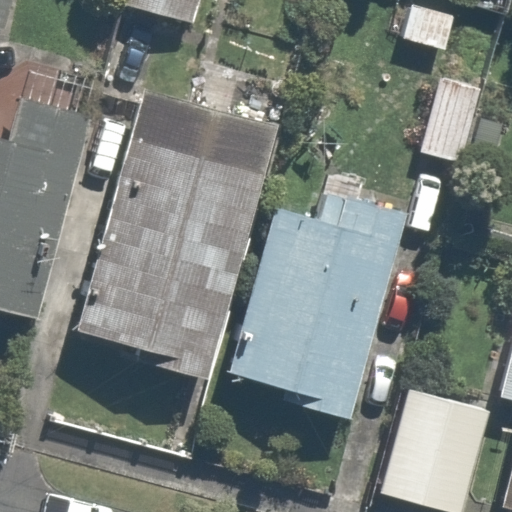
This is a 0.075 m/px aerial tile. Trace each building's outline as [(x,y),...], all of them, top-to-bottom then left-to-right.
[(0,0),(0,37),(10,0),(0,0)] [(229,0),(127,0),(124,12),(217,40),(229,0)] [(511,76),(496,72),(492,88),(439,76),(419,157),(508,179),(511,163),(511,76)] [(227,391),(284,191),(264,186),(279,133),(137,92),(128,126),(65,345),(227,391)] [(0,326),(65,345),(128,126),(22,95),(4,159),(0,157),(0,326)] [(284,191),(227,391),(369,432),(426,232),(284,191)] [(511,511),(511,339),(494,407),(511,411),(511,493),(506,511),(511,511)] [(399,511),(467,511),(494,407),(414,386),(382,508),(399,511)]
